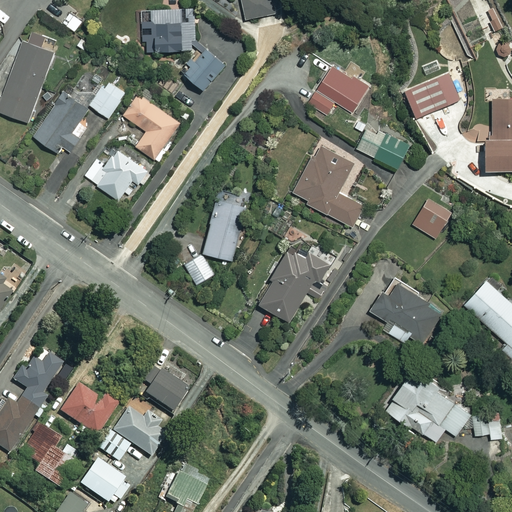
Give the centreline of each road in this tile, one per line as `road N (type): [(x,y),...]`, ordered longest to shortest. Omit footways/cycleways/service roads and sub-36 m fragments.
road 1 (residential): [(430,511),(0,204)]
road 2 (unknown): [(265,376),(370,231),(438,159),(464,155),(511,193)]
road 3 (unknown): [(122,266),(263,58),(259,22)]
